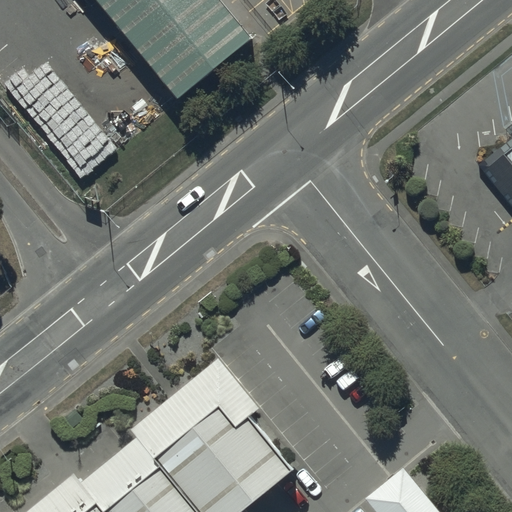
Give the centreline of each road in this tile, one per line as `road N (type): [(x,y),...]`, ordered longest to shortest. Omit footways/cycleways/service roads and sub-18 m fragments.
road 1 (tertiary): [(0,379),(295,140)]
road 2 (residential): [(511,399),(295,140)]
road 3 (tertiary): [(295,140),(468,0)]
